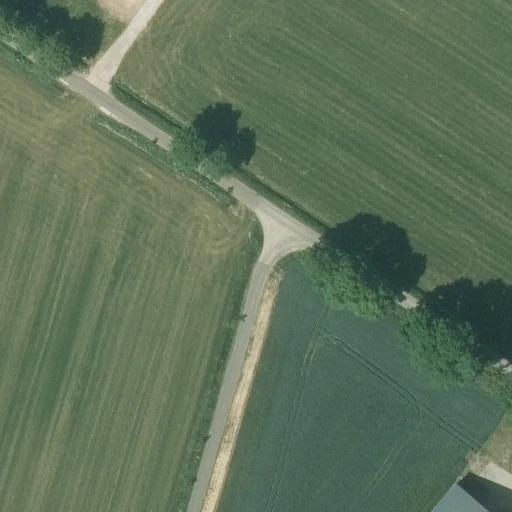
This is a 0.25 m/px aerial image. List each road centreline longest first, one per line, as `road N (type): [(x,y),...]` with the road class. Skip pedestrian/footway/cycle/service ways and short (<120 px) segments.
road 1 (unclassified): [(278,218),(0,33)]
road 2 (unclassified): [(190,511),(278,218)]
road 3 (unclassified): [(511,374),(278,218)]
